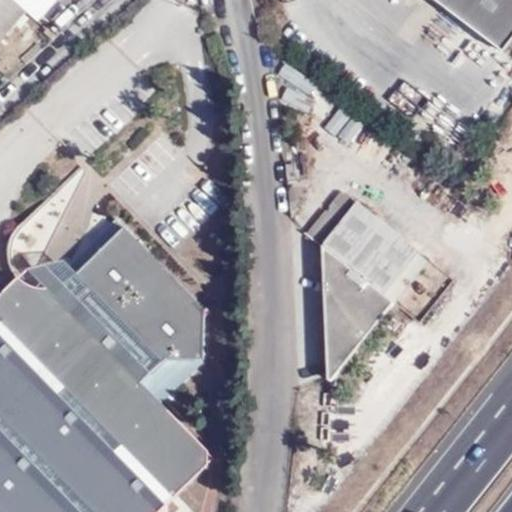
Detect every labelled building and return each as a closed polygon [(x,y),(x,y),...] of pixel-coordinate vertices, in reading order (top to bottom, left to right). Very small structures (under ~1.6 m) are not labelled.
[(38,22),(57,0),(0,0),(0,44),(28,12),(38,22)] [(511,0),(434,0),(504,53),(511,42),(511,0)] [(325,129),(351,142),(360,125),(333,112),(325,129)] [(345,194),(311,236),(325,247),(396,303),(429,262),(345,194)] [(0,511),(166,511),(167,508),(209,468),(208,453),(162,405),(205,362),(205,310),(117,220),(44,290),(28,287),(19,280),(0,297),(0,511)] [(391,310),(397,314),(402,308),(396,303),(325,247),(331,379),(333,381),(391,310)]
